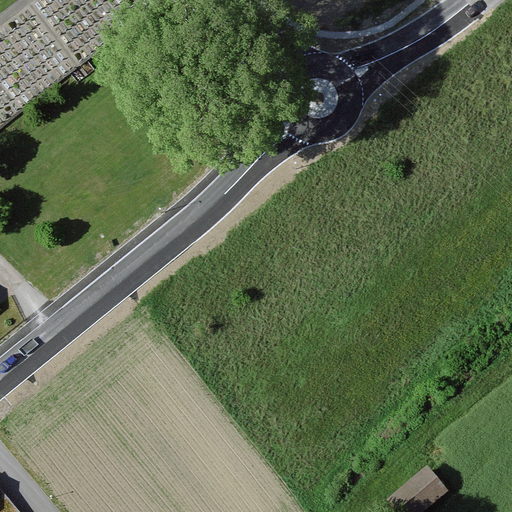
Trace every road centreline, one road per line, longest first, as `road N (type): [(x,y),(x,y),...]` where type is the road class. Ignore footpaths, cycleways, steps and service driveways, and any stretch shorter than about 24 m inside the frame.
road 1 (secondary): [(57,335),(294,126)]
road 2 (secondary): [(346,76),(473,0)]
